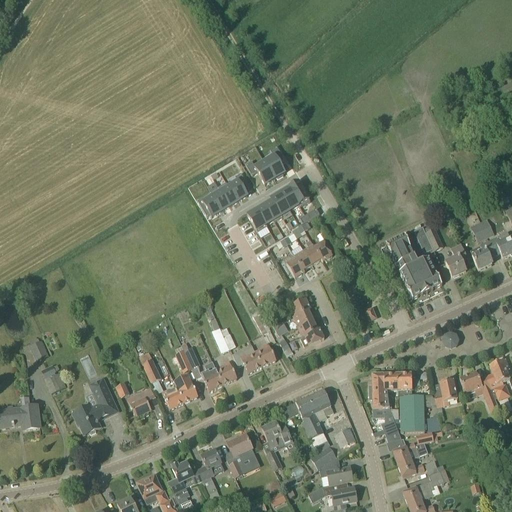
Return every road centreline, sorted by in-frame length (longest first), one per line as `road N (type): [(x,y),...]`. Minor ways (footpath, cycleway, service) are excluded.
road 1 (residential): [(348,364),(315,286),(276,301),(226,220),(310,170),(408,335)]
road 2 (tertiary): [(0,498),(116,468),(338,369)]
road 3 (track): [(209,0),(310,170)]
road 4 (residential): [(381,511),(338,369)]
road 5 (residential): [(408,335),(421,356),(466,360),(503,343),(507,329)]
